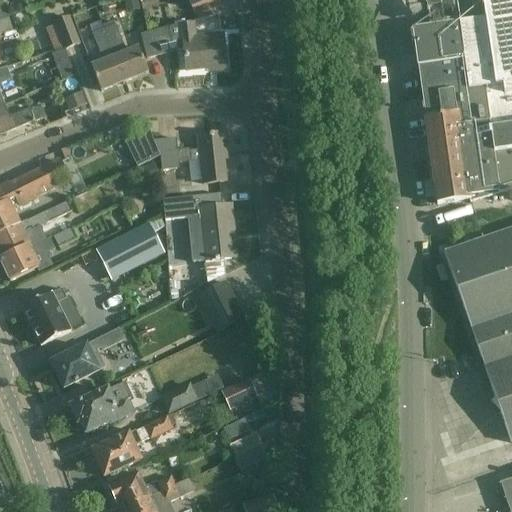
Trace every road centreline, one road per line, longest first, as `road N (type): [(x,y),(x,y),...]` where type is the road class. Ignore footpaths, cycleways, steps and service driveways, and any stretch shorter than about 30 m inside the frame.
road 1 (secondary): [(413,511),(409,288),(375,0)]
road 2 (residential): [(295,511),(290,322),(265,99)]
road 3 (residential): [(0,163),(136,108),(265,99)]
road 4 (tertiary): [(49,511),(0,378)]
